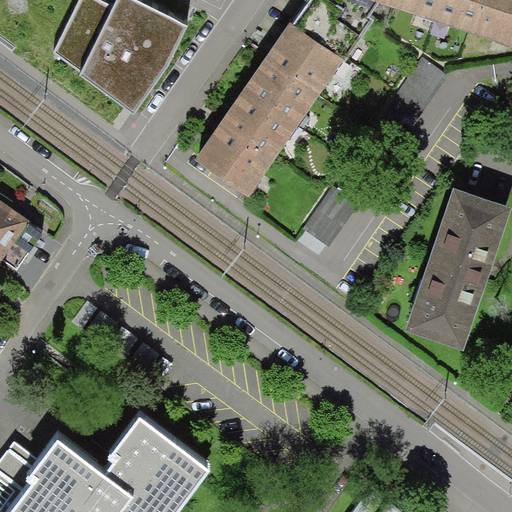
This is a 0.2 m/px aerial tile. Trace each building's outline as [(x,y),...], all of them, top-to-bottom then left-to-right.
[(185,26),(136,0),(115,0),(113,6),(101,0),(79,0),(52,52),(82,73),(79,75),(133,112),(167,67),(185,26)] [(511,41),(511,0),(377,0),(511,44),(511,41)] [(340,56),(285,20),(190,158),(245,195),(340,56)] [(446,75),(421,56),(358,144),(384,162),(446,75)] [(507,205),(450,185),(402,328),(459,347),(507,205)] [(358,204),(333,186),(302,230),(327,248),(358,204)] [(32,218),(0,195),(0,259),(2,261),(32,218)] [(129,330),(86,297),(71,319),(159,380),(173,361),(129,330)] [(161,494),(204,440),(134,387),(96,439),(49,407),(20,451),(7,441),(0,449),(0,511),(87,511),(96,500),(113,511),(160,511),(170,501),(161,494)] [(418,511),(371,479),(347,511),(418,511)]
